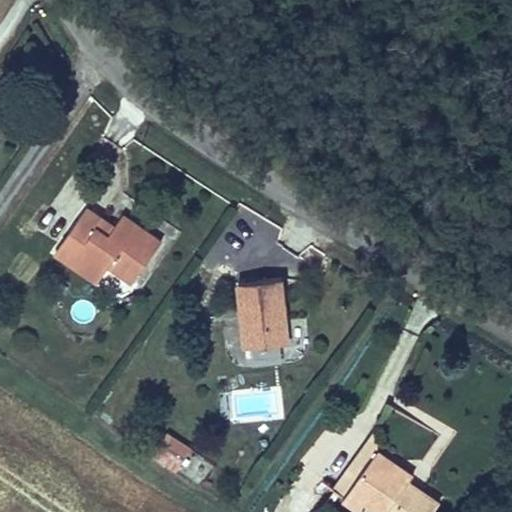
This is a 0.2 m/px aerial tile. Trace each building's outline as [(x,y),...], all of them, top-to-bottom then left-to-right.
[(113,256),(136,273),(157,244),(117,216),(108,228),(103,238),(91,230),(98,221),(82,208),(50,252),(95,282),(104,267),(113,256)] [(103,238),(108,228),(98,221),(91,230),(103,238)] [(128,285),(136,273),(113,256),(104,267),(128,285)] [(280,277),(235,280),(241,346),(284,343),(280,277)] [(162,440),(187,456),(193,446),(169,430),(162,440)] [(152,456),(176,472),(187,456),(162,440),(152,456)] [(341,504),(373,457),(370,442),(329,496),(341,504)] [(194,455),(183,475),(202,486),(213,465),(194,455)] [(407,480),(373,457),(341,504),(329,496),(317,511),(364,511),(365,511),(429,511),(432,509),(404,489),(407,480)]
